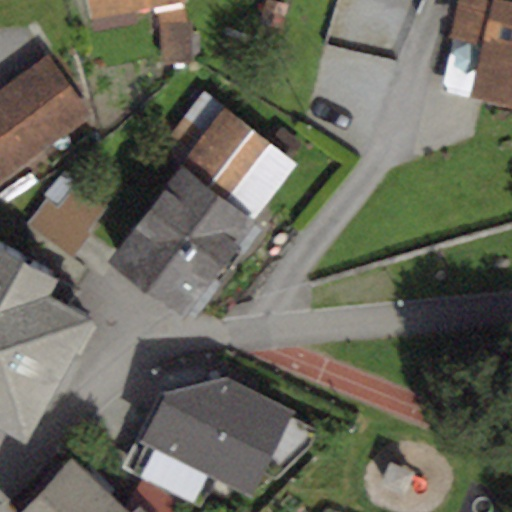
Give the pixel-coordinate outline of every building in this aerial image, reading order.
[(86,0),(90,18),(188,0),(86,0)] [(511,2),(499,0),(460,0),(440,90),(511,106),(511,2)] [(158,10),(159,63),(190,63),(189,23),(187,23),(187,10),(158,10)] [(0,86),(0,180),(91,116),(46,54),(0,86)] [(269,144),(202,93),(169,137),(188,152),(105,262),(181,319),(298,164),(291,158),(302,143),(281,128),(269,144)] [(45,198),(26,223),(73,257),(90,234),(86,231),(108,201),(79,180),(59,208),(45,198)] [(0,425),(26,440),(93,318),(50,294),(58,279),(0,247),(0,425)] [(226,376),(159,394),(125,467),(199,501),(211,474),(250,492),(261,469),(277,477),(309,448),(318,430),(292,417),(296,411),(226,376)] [(72,459),(21,511),(177,511),(181,507),(142,482),(125,508),(72,459)]
